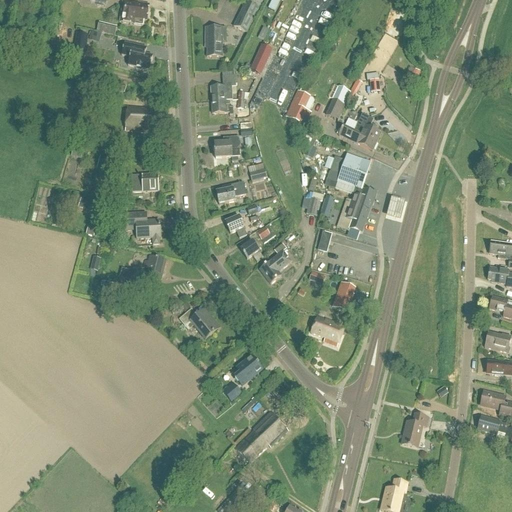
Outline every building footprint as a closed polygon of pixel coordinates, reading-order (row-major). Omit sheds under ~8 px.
[(306,0),(295,22),(305,27),(319,0),(306,0)] [(146,23),(149,7),(138,6),(138,3),(125,1),(122,26),(132,27),(133,21),(146,23)] [(247,36),(259,12),(245,5),(233,29),(247,36)] [(272,10),(269,17),(275,19),(278,12),(272,10)] [(267,39),(272,26),(267,24),(262,37),(267,39)] [(110,26),(108,36),(115,38),(117,28),(110,26)] [(301,36),(303,31),(294,27),(292,32),(301,36)] [(222,58),(222,30),(205,30),(205,46),(208,46),(208,58),(222,58)] [(88,44),(85,43),(86,37),(77,36),(74,52),(86,54),(88,44)] [(280,51),(276,62),(278,62),(276,69),(285,72),(296,41),(289,38),(283,53),(280,51)] [(313,40),(311,45),(321,49),(323,44),(313,40)] [(153,58),(145,57),(147,50),(125,45),(122,58),(130,59),(128,68),(135,69),(137,71),(141,72),(143,71),(150,72),(153,58)] [(262,47),(250,72),(259,76),(271,51),(262,47)] [(303,63),(313,67),(318,56),(307,52),(303,63)] [(415,72),(411,80),(417,83),(421,74),(415,72)] [(277,88),(282,79),(275,75),(270,85),(277,88)] [(211,103),(229,103),(232,102),(231,89),(235,89),(235,78),(223,79),(223,89),(211,90),(211,103)] [(379,82),(370,83),(371,95),(380,94),(379,82)] [(361,86),(356,83),(350,92),(356,96),(361,86)] [(297,109),(307,114),(310,112),(314,104),(313,100),(297,93),(285,118),(292,121),(297,109)] [(338,123),(349,101),(341,97),(338,103),(333,101),(325,118),(338,123)] [(229,103),(211,103),(212,116),(230,115),(230,118),(233,118),(232,110),(229,110),(229,103)] [(155,137),(157,112),(127,109),(125,133),(155,137)] [(353,133),(376,144),(380,135),(369,130),(373,122),(361,116),(353,133)] [(241,132),(251,131),(251,120),(241,121),(241,132)] [(376,144),(353,133),(343,128),(338,138),(353,145),(354,144),(372,153),(376,144)] [(314,160),(318,150),(314,148),(316,143),(307,139),(303,149),(305,150),(303,155),(314,160)] [(215,161),(231,160),(240,159),(239,140),(227,140),(227,146),(214,146),(215,161)] [(370,165),(346,157),(344,163),(339,161),(336,170),(341,172),(334,191),(352,198),(344,220),(352,223),(349,231),(361,235),(372,204),(374,204),(377,195),(364,191),(363,187),(370,165)] [(114,174),(117,162),(101,158),(98,170),(114,174)] [(251,184),(266,180),(265,172),(249,176),(251,184)] [(149,177),(149,176),(143,176),(143,178),(129,178),(129,182),(131,182),(132,195),(158,194),(157,177),(149,177)] [(219,207),(235,204),(234,200),(246,197),(243,185),(221,189),(222,193),(216,195),(219,207)] [(328,220),(334,201),(326,198),(320,217),(328,220)] [(405,203),(391,199),(386,219),(400,222),(405,203)] [(317,219),(321,203),(310,201),(307,216),(317,219)] [(249,218),(258,215),(256,207),(246,210),(249,218)] [(160,223),(147,224),(147,216),(125,217),(126,230),(136,230),(136,242),(152,241),(153,247),(160,247),(159,240),(160,240),(160,223)] [(246,237),(238,219),(225,224),(229,236),(236,233),(239,240),(246,237)] [(261,242),(270,236),(272,234),(268,228),(257,236),(261,242)] [(94,238),(96,231),(88,229),(86,236),(94,238)] [(332,236),(322,234),(317,253),(326,256),(332,236)] [(270,236),(261,242),(264,246),(273,241),(270,236)] [(263,260),(252,244),(239,252),(246,262),(252,258),(257,265),(263,260)] [(511,247),(490,244),(488,257),(497,258),(496,262),(507,263),(506,271),(511,271),(511,247)] [(270,287),(281,278),(278,275),(291,265),(283,254),(287,252),(283,246),(275,252),(278,257),(259,272),(270,287)] [(91,269),(98,271),(101,261),(94,259),(91,269)] [(161,282),(165,263),(149,259),(147,267),(149,268),(146,278),(161,282)] [(495,272),(489,271),(489,268),(487,283),(498,285),(497,286),(506,288),(506,290),(511,291),(511,277),(508,277),(508,274),(502,273),(503,270),(495,269),(495,272)] [(136,283),(138,274),(121,270),(119,279),(136,283)] [(100,287),(103,288),(101,296),(112,299),(116,286),(104,283),(101,283),(100,287)] [(333,309),(346,314),(352,296),(339,292),(333,309)] [(503,316),(502,319),(511,322),(511,316),(511,304),(507,304),(491,300),(489,312),(503,316)] [(195,318),(190,312),(178,322),(188,334),(193,329),(204,342),(216,332),(208,322),(210,321),(202,312),(195,318)] [(337,349),(344,329),(317,319),(311,336),(324,341),(323,344),(337,349)] [(500,339),(488,336),(484,350),(507,355),(510,339),(502,337),(500,339)] [(243,389),(262,373),(251,360),(237,371),(241,375),(235,380),(243,389)] [(502,379),(502,377),(511,377),(511,366),(503,366),(503,365),(487,364),(487,367),(486,367),(485,372),(486,372),(486,376),(494,377),(494,378),(502,379)] [(232,406),(242,397),(234,387),(224,395),(232,406)] [(444,390),(439,393),(443,399),(448,395),(444,390)] [(511,421),(511,418),(511,409),(504,408),(505,401),(483,396),(480,408),(500,413),(499,418),(511,421)] [(251,452),(257,459),(268,449),(270,451),(288,434),(270,415),(252,432),(254,434),(252,436),(259,443),(251,452)] [(426,430),(428,420),(415,417),(413,426),(407,425),(401,447),(417,451),(422,429),(426,430)] [(511,449),(511,432),(508,432),(509,428),(500,425),(481,419),(477,432),(496,438),(496,440),(504,442),(503,445),(507,446),(507,448),(511,449)] [(249,467),(257,459),(251,452),(259,443),(252,436),(235,452),(249,467)] [(406,496),(408,486),(395,483),(392,493),(387,491),(381,511),(398,511),(402,495),(406,496)] [(224,511),(230,511),(243,498),(236,493),(221,509),(224,511)] [(295,511),(291,509),(292,507),(284,501),(280,508),(284,510),(282,511),(295,511)]
